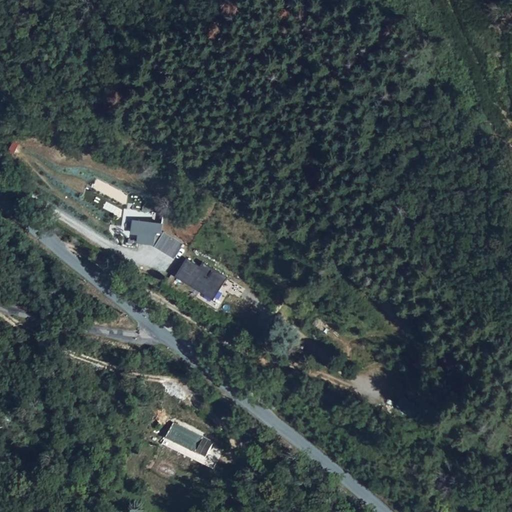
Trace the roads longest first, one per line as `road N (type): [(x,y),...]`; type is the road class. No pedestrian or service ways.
road 1 (track): [(474,511),(332,403),(36,230)]
road 2 (tertiary): [(36,230),(381,511)]
